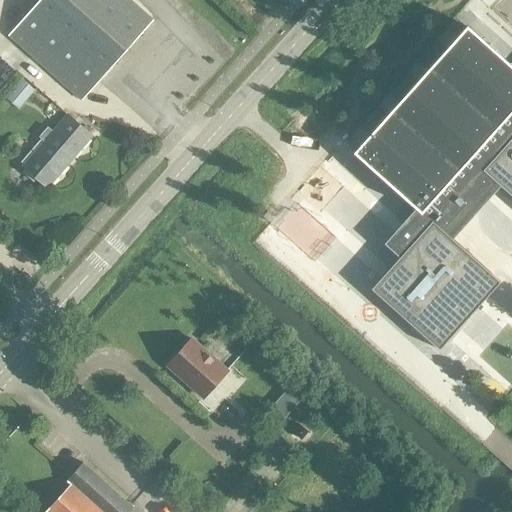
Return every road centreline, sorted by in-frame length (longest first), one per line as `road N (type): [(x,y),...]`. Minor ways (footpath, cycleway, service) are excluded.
road 1 (tertiary): [(0,373),(333,0)]
road 2 (unknown): [(46,404),(108,357),(193,427)]
road 3 (unknown): [(46,404),(169,511)]
